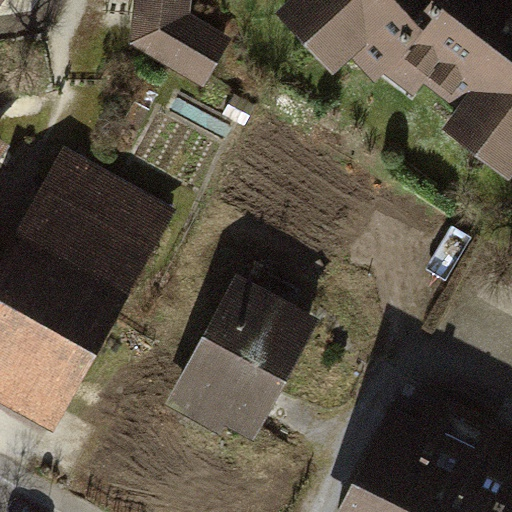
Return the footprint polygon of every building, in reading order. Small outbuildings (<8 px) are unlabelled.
[(192,0),(137,0),(135,40),(207,85),(234,43),(191,16),(192,0)] [(379,90),(388,80),(429,39),(461,0),(292,0),(296,3),(281,18),(338,77),(353,64),(379,90)] [(510,185),(511,183),(511,0),(461,0),(429,39),(388,80),(414,103),(427,88),(463,117),(448,135),(510,185)] [(175,214),(67,154),(0,274),(0,406),(53,435),(175,214)] [(239,281),(171,406),(223,433),(228,423),(256,438),(318,324),(239,281)] [(422,428),(392,413),(342,511),(511,511),(511,474),(499,468),(511,441),(511,439),(435,402),(422,428)]
